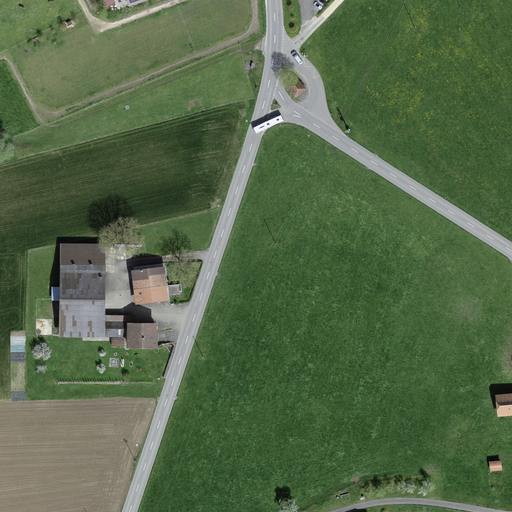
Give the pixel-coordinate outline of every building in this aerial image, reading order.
[(125,0),(128,8),(152,0),(125,0)] [(287,88),(295,98),(306,90),(297,79),(287,88)] [(59,335),(105,336),(106,242),(60,242),(59,286),(51,286),(51,300),(59,300),(59,335)] [(135,302),(169,299),(168,293),(181,291),(181,283),(167,285),(164,264),(166,264),(165,262),(133,265),(134,268),(131,268),(135,302)] [(109,320),(109,336),(126,337),(126,346),(157,346),(158,320),(130,320),(130,314),(115,314),(115,320),(109,320)] [(497,415),(511,413),(511,391),(495,393),(497,415)] [(501,459),(489,460),(490,470),(502,469),(501,459)]
